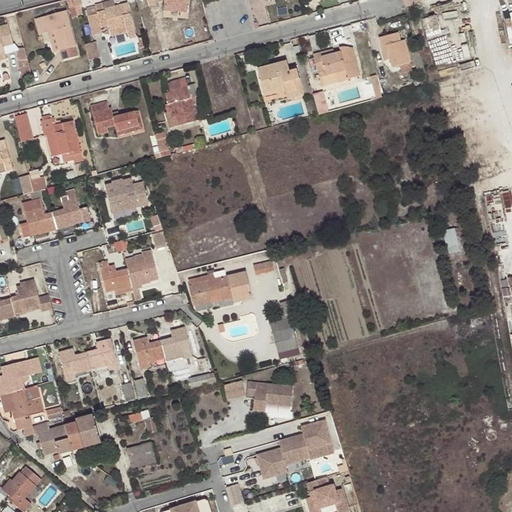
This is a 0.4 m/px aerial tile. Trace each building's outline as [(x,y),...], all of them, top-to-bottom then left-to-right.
[(112,0),(102,3),(103,9),(115,6),(113,0),(112,0)] [(163,2),(163,11),(186,12),(187,0),(146,0),(148,6),(156,4),(155,2),(163,2)] [(102,3),(94,5),(97,13),(87,16),(92,36),(102,34),(99,25),(98,20),(106,18),(107,23),(110,35),(126,31),(128,38),(135,36),(127,3),(115,6),(103,9),(102,3)] [(72,18),(77,17),(75,6),(69,8),(72,18)] [(65,11),(35,19),(39,35),(48,32),(53,51),(59,50),(61,60),(77,55),(65,11)] [(186,12),(163,11),(162,17),(186,20),(186,12)] [(0,54),(5,53),(3,47),(2,43),(11,40),(7,24),(0,26),(0,54)] [(392,67),(399,65),(409,62),(411,62),(405,39),(401,41),(398,32),(378,37),(384,61),(390,59),(392,67)] [(85,45),(89,60),(99,57),(96,43),(85,45)] [(331,54),(330,50),(312,55),(320,81),(346,74),(348,79),(359,76),(352,48),(344,46),(339,48),(340,52),(334,53),(331,54)] [(428,84),(418,50),(411,53),(421,86),(428,84)] [(278,101),(287,98),(285,93),(301,88),(295,66),(288,68),(286,61),(257,68),(265,98),(276,95),(278,101)] [(409,62),(399,65),(402,73),(412,70),(409,62)] [(346,74),(320,81),(321,86),(348,79),(346,74)] [(360,82),(366,101),(381,97),(375,75),(362,78),(363,81),(360,82)] [(181,87),(179,79),(165,83),(167,91),(164,92),(168,104),(169,111),(166,112),(164,112),(169,128),(199,120),(196,107),(197,106),(194,97),(197,96),(194,83),(187,86),(181,87)] [(285,93),(287,98),(287,100),(303,95),(301,88),(285,93)] [(326,91),(317,93),(322,114),(331,111),(326,91)] [(113,117),(112,113),(111,107),(108,108),(106,101),(90,105),(97,134),(108,132),(106,127),(114,125),(116,131),(138,125),(134,112),(118,116),(113,117)] [(212,116),(210,109),(202,111),(204,118),(212,116)] [(138,125),(116,131),(117,134),(142,128),(137,111),(134,112),(138,125)] [(27,114),(15,116),(21,141),(32,138),(27,114)] [(44,136),(50,134),(53,133),(59,155),(61,154),(69,152),(70,155),(81,153),(72,120),(52,125),(50,118),(40,121),(44,136)] [(53,133),(50,134),(55,156),(59,155),(53,133)] [(156,140),(159,151),(168,149),(165,136),(156,139),(156,140)] [(0,171),(5,170),(5,171),(12,170),(5,139),(0,140),(0,171)] [(156,140),(150,141),(153,153),(154,153),(159,151),(156,140)] [(160,157),(170,155),(168,149),(159,151),(160,157)] [(82,158),(81,153),(70,155),(69,152),(61,154),(63,162),(82,158)] [(103,178),(105,185),(121,181),(119,174),(103,178)] [(33,191),(29,175),(19,177),(24,194),(30,192),(33,191)] [(121,181),(105,185),(112,213),(147,204),(142,181),(132,184),(130,178),(121,181)] [(33,184),(34,191),(45,188),(46,188),(44,180),(33,184)] [(34,191),(33,191),(30,192),(32,200),(21,203),(26,222),(19,224),(23,237),(40,232),(39,230),(72,222),(72,224),(82,222),(82,223),(91,220),(87,207),(79,209),(74,193),(59,197),(63,210),(44,214),(39,198),(47,196),(45,188),(34,191)] [(160,214),(154,217),(159,230),(166,228),(160,214)] [(39,230),(40,232),(40,234),(73,225),(72,224),(72,222),(39,230)] [(462,227),(448,228),(449,252),(463,251),(462,227)] [(162,233),(152,235),(155,249),(165,246),(162,233)] [(151,254),(134,258),(136,266),(115,271),(114,265),(108,266),(107,261),(98,263),(106,292),(114,290),(115,295),(131,291),(130,288),(132,287),(133,289),(151,285),(150,281),(158,279),(151,254)] [(271,261),(253,265),(256,274),(274,270),(271,261)] [(210,301),(231,296),(231,295),(239,293),(241,300),(252,298),(246,271),(225,276),(224,270),(213,273),(213,274),(189,280),(190,284),(189,285),(194,305),(195,305),(196,311),(211,307),(210,301)] [(0,319),(14,316),(14,313),(30,308),(30,311),(41,308),(41,312),(52,309),(51,307),(48,295),(38,298),(33,280),(19,284),(20,286),(15,288),(17,297),(0,300),(0,319)] [(231,295),(231,296),(233,302),(241,300),(239,293),(231,295)] [(289,301),(288,301),(280,303),(282,314),(280,314),(281,320),(270,323),(281,359),(300,354),(288,314),(293,313),(289,301)] [(150,367),(148,361),(148,359),(164,355),(165,358),(166,362),(192,356),(185,327),(170,331),(172,338),(149,344),(147,337),(133,341),(140,369),(150,367)] [(76,379),(74,373),(74,370),(106,362),(107,366),(108,370),(118,368),(111,339),(97,343),(98,349),(75,355),(73,348),(59,352),(67,381),(76,379)] [(38,357),(0,367),(3,376),(0,376),(0,385),(2,394),(7,393),(14,419),(43,412),(40,397),(27,401),(21,377),(41,372),(38,357)] [(74,370),(74,373),(107,366),(106,362),(74,370)] [(203,376),(189,379),(191,387),(208,383),(207,378),(203,379),(203,376)] [(143,379),(134,381),(139,398),(147,395),(143,379)] [(241,381),(223,385),(226,400),(245,396),(241,381)] [(292,387),(248,382),(247,395),(254,396),(253,409),(265,410),(265,402),(291,405),(292,387)] [(130,383),(122,385),(126,400),(134,398),(130,383)] [(60,405),(48,408),(51,419),(62,416),(60,405)] [(118,418),(121,426),(128,424),(129,430),(136,428),(134,422),(142,420),(140,412),(118,418)] [(65,425),(72,450),(100,442),(92,414),(75,419),(76,422),(65,425)] [(153,417),(145,419),(148,433),(157,431),(153,417)] [(280,449),(257,455),(264,479),(288,472),(286,466),(310,458),(308,451),(332,444),(325,419),(301,427),(303,434),(278,441),(280,449)] [(46,422),(31,426),(34,436),(37,435),(39,443),(40,448),(43,456),(57,453),(57,455),(59,454),(69,451),(72,450),(65,425),(49,430),(46,422)] [(128,424),(121,426),(122,432),(129,430),(128,424)] [(158,441),(151,442),(153,452),(160,450),(158,441)] [(153,452),(151,442),(126,449),(132,468),(156,462),(153,452)] [(332,444),(308,451),(310,458),(335,451),(332,444)] [(72,460),(69,451),(59,454),(62,463),(72,460)] [(224,457),(223,471),(235,471),(235,457),(224,457)] [(19,472),(12,481),(4,491),(10,496),(13,498),(10,501),(22,511),(24,511),(31,504),(25,499),(41,479),(25,467),(20,473),(19,472)] [(326,476),(307,483),(312,496),(317,511),(349,511),(341,487),(336,489),(334,483),(329,485),(326,476)] [(4,491),(12,481),(10,479),(1,488),(4,491)] [(226,490),(232,508),(244,504),(238,486),(226,490)] [(317,511),(312,496),(307,498),(311,511),(317,511)] [(213,511),(210,500),(205,497),(162,511),(161,511),(213,511)]
